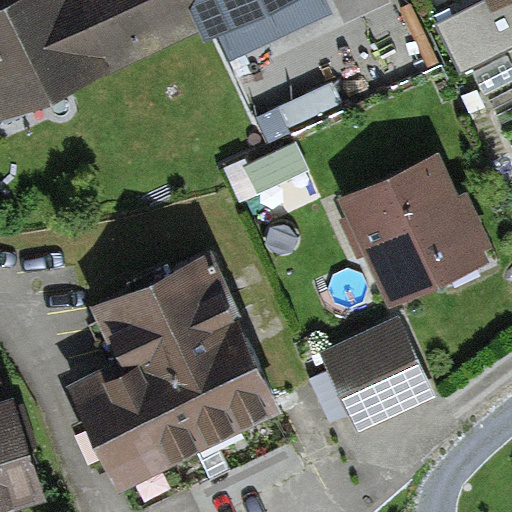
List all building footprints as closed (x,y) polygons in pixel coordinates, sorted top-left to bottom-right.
[(188,0),(0,0),(0,105),(196,16),(188,0)] [(198,0),(207,19),(246,0),(198,0)] [(511,0),(483,0),(487,9),(507,0),(511,0)] [(426,150),(340,193),(395,303),(481,260),(426,150)] [(110,375),(69,394),(110,486),(274,413),(204,256),(81,311),(110,375)] [(401,316),(328,350),(365,430),(438,396),(401,316)] [(1,394),(0,394),(0,504),(35,492),(1,394)]
